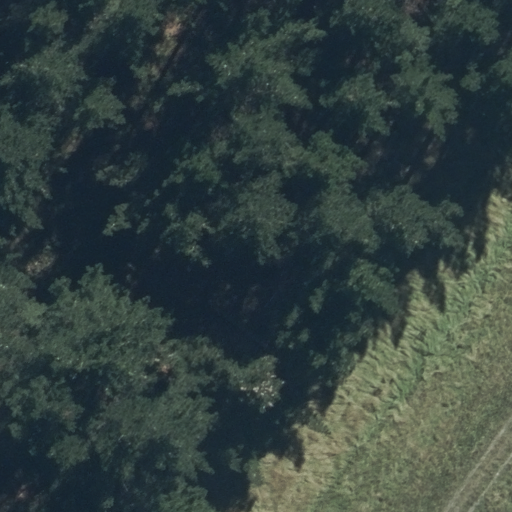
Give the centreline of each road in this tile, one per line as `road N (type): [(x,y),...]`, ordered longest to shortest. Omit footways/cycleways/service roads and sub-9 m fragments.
road 1 (track): [(511,102),(193,511)]
road 2 (track): [(391,511),(511,345)]
